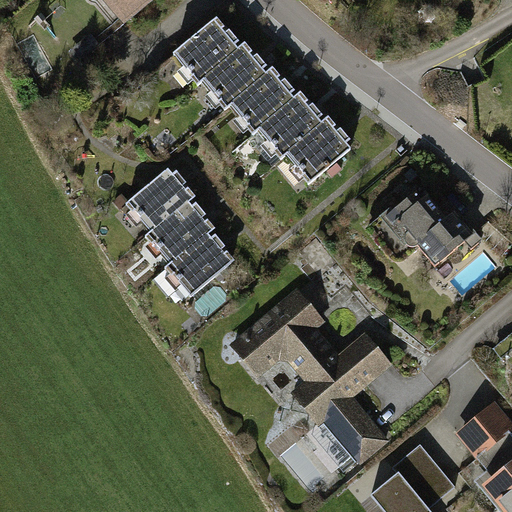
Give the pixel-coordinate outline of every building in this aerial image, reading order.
[(97,0),(128,34),(166,0),(97,0)] [(178,60),(202,89),(207,84),(241,56),(217,28),(178,60)] [(207,84),(231,113),(236,108),(270,80),(246,52),(241,56),(207,84)] [(236,108),(259,137),(263,134),(298,104),(275,76),(270,80),(236,108)] [(263,134),(286,162),(291,158),(326,130),(302,101),(298,104),(263,134)] [(291,158),(315,187),(354,155),(330,126),(326,130),(291,158)] [(130,209),(154,237),(191,207),(195,204),(187,194),(191,190),(181,177),(176,181),(171,175),(130,209)] [(437,240),(455,261),(470,248),(476,254),(485,245),(451,207),(443,214),(431,200),(422,208),(416,201),(400,214),(406,221),(396,230),(405,239),(411,233),(426,250),(437,240)] [(150,241),(173,269),(212,238),(214,236),(205,224),(209,221),(200,210),(196,213),(191,207),(154,237),(150,241)] [(171,271),(194,300),(235,266),(226,255),(230,252),(220,239),(216,242),(212,238),(173,269),(171,271)] [(350,481),(392,446),(355,403),(397,368),(369,336),(341,359),(319,334),(327,327),(299,293),(233,349),(263,384),(289,363),(308,385),(293,398),(321,430),(327,425),(343,444),(328,456),(350,481)] [(511,343),(511,342),(497,355),(503,363),(511,355),(511,343)] [(511,511),(511,423),(497,406),(459,438),(491,475),(480,485),(503,511),(511,511)] [(376,498),(387,511),(430,511),(456,490),(423,450),(397,470),(402,477),(376,498)]
